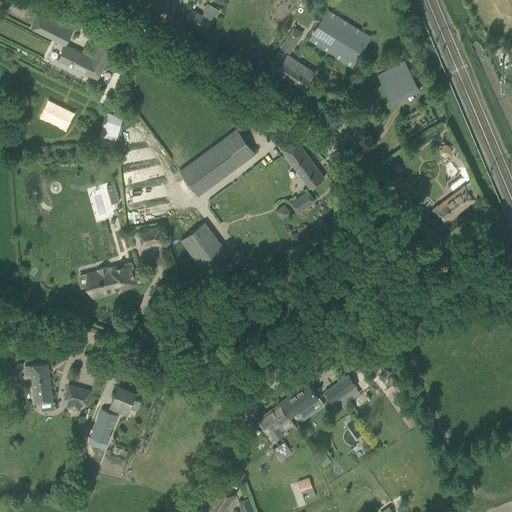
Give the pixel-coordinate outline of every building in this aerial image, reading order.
[(205,30),(213,14),(216,16),(219,10),(210,5),(207,11),(205,10),(202,15),(191,9),(186,20),(205,30)] [(353,66),(366,44),(371,37),(327,9),(308,39),(353,66)] [(39,12),(31,27),(36,29),(37,26),(68,41),(73,29),(39,12)] [(294,27),(281,46),(289,52),(303,32),(294,27)] [(99,42),(91,57),(65,44),(58,59),(97,79),(112,48),(99,42)] [(496,54),(505,51),(503,45),(494,49),(496,54)] [(311,76),(296,66),(299,62),(287,54),(276,71),(303,88),(311,76)] [(377,75),(394,105),(420,90),(404,60),(377,75)] [(116,140),(123,116),(118,114),(110,112),(107,111),(100,136),(116,140)] [(229,134),(180,170),(198,195),(247,159),(255,153),(237,128),(229,134)] [(324,177),(295,136),(280,147),(310,187),(324,177)] [(464,182),(470,178),(466,173),(460,177),(464,182)] [(408,200),(415,193),(417,191),(399,175),(391,184),(408,200)] [(445,222),(476,198),(465,184),(433,209),(445,222)] [(299,212),(315,200),(308,191),(291,202),(299,212)] [(204,272),(229,253),(205,221),(180,240),(204,272)] [(155,243),(151,230),(137,233),(141,247),(155,243)] [(94,281),(90,282),(94,297),(111,292),(110,288),(119,285),(120,287),(136,282),(130,263),(108,269),(107,267),(98,269),(99,271),(91,273),(94,281)] [(25,365),(26,375),(32,374),(36,402),(53,399),(47,362),(25,365)] [(0,373),(1,380),(16,378),(15,368),(0,369),(0,373)] [(357,386),(348,373),(323,391),(332,403),(357,386)] [(292,416),(318,396),(308,382),(281,401),(292,416)] [(70,399),(68,405),(80,409),(82,402),(88,404),(91,390),(69,384),(65,398),(70,399)] [(113,399),(109,408),(127,415),(130,406),(135,393),(118,386),(113,399)] [(277,426),(292,416),(281,401),(259,417),(275,440),(283,434),(277,426)] [(117,413),(102,407),(90,436),(92,436),(89,443),(106,449),(111,435),(109,434),(117,413)] [(290,450),(289,450),(284,441),(273,448),(279,457),(290,450)] [(249,464),(248,461),(244,452),(238,454),(243,466),(249,464)] [(309,477),(297,481),(301,491),(306,489),(307,491),(309,498),(315,496),(309,477)] [(223,511),(236,493),(231,490),(222,485),(204,511),(223,511)] [(238,501),(242,511),(252,511),(248,497),(238,501)]
